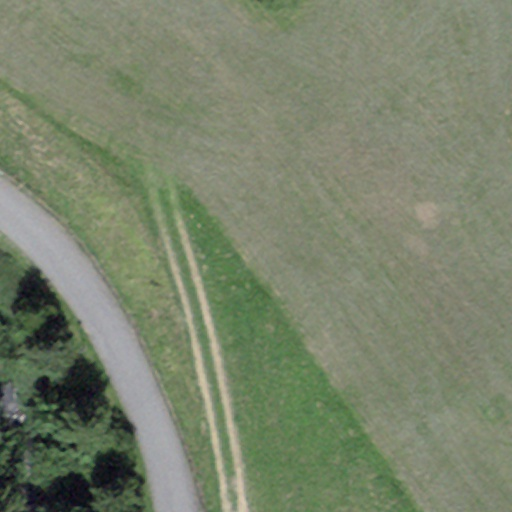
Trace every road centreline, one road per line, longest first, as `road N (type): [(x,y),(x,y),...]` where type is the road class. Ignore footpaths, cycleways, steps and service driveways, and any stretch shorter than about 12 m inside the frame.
road 1 (residential): [(178,511),(155,430),(112,337),(53,253),(0,202)]
road 2 (track): [(237,511),(192,259)]
